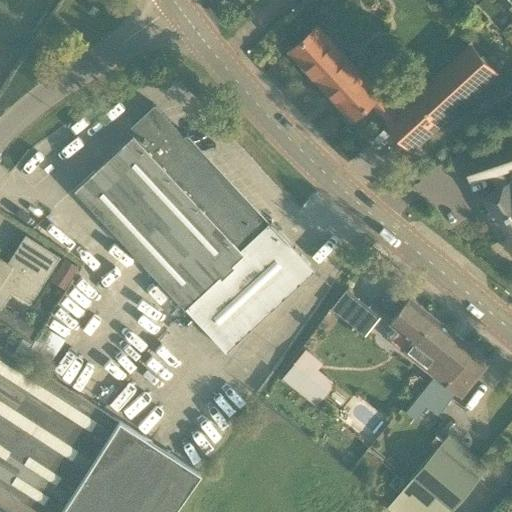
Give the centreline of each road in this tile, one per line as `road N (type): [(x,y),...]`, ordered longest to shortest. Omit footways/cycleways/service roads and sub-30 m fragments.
road 1 (tertiary): [(511,339),(329,184),(219,66),(177,5)]
road 2 (unclassified): [(0,136),(177,5)]
